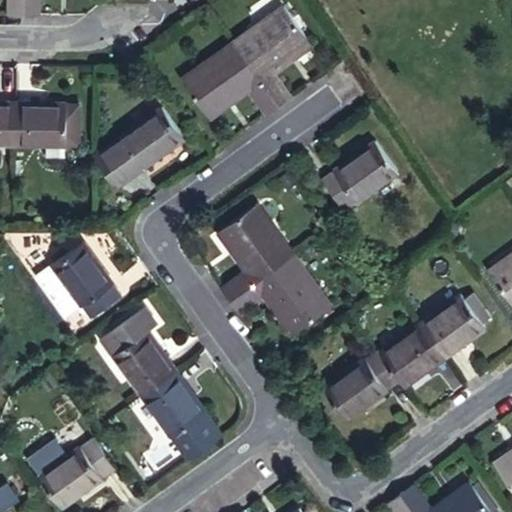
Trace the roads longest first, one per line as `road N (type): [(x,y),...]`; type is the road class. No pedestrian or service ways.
road 1 (residential): [(282,428),(152,237),(353,86)]
road 2 (residential): [(282,428),(342,505),(511,381)]
road 3 (residential): [(168,511),(282,428)]
road 4 (residential): [(130,22),(78,42),(0,41)]
